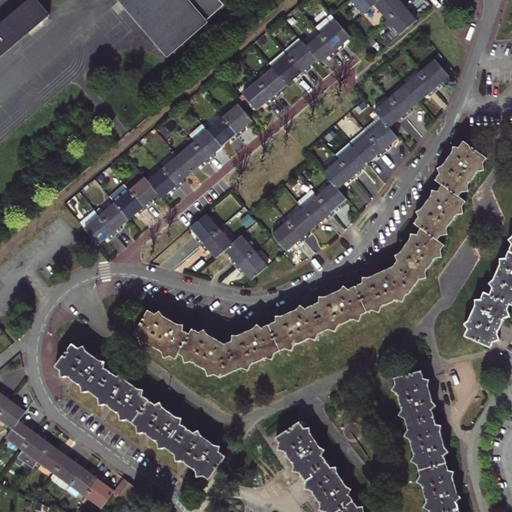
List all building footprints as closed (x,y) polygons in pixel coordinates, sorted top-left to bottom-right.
[(0,59),(50,16),(36,0),(32,0),(0,27),(0,59)] [(221,7),(215,0),(119,0),(168,57),(207,23),(205,21),(221,7)] [(349,0),(363,17),(375,6),(379,3),(376,0),(349,0)] [(382,0),(379,3),(375,6),(386,20),(406,4),(402,0),(399,0),(398,1),(396,0),(382,0)] [(411,11),(406,4),(386,20),(399,36),(415,22),(408,14),(411,11)] [(342,46),(350,39),(344,32),(330,15),(315,28),(321,35),(338,54),(344,50),(342,46)] [(338,54),(321,35),(306,48),(317,61),(320,65),(329,57),(331,60),(338,54)] [(317,61),(306,48),(298,39),(283,52),(304,77),(311,71),(308,68),(317,61)] [(298,82),(304,77),(283,52),(268,65),(273,70),(287,86),(295,79),(298,82)] [(435,61),(420,74),(436,93),(442,88),(439,84),(448,77),(435,61)] [(287,86),(273,70),(257,83),(273,103),(280,97),(278,94),(287,86)] [(430,98),(436,93),(420,74),(406,86),(419,102),(427,95),(430,98)] [(267,107),(273,103),(257,83),(242,96),(256,112),(265,105),(267,107)] [(409,110),(419,102),(406,86),(390,99),(406,118),(412,113),(409,110)] [(399,124),(406,118),(390,99),(375,111),(384,122),(388,128),(397,120),(399,124)] [(252,123),(238,107),(222,120),(239,139),(245,133),(243,131),(252,123)] [(239,139),(222,120),(207,133),(221,149),(231,141),(233,144),(239,139)] [(384,122),(368,135),(384,154),(390,149),(388,146),(397,138),(388,128),(384,122)] [(384,154),(368,135),(363,130),(348,142),(367,164),(375,157),(378,160),(384,154)] [(213,156),(221,149),(207,133),(193,145),(209,164),(215,159),(213,156)] [(148,311),(134,336),(137,338),(140,345),(147,344),(162,353),(164,359),(171,357),(176,360),(179,354),(183,357),(185,363),(191,362),(205,370),(208,376),(215,375),(220,378),(242,368),(249,371),(252,365),(267,358),(272,360),(274,354),(285,349),(292,352),(295,346),(309,339),(316,341),(319,335),(329,330),(336,333),(338,327),(353,320),(359,322),(362,316),(372,311),(379,313),(382,307),(397,301),(403,303),(405,296),(409,294),(419,280),(426,279),(426,273),(436,259),(442,258),(441,251),(445,245),(438,240),(442,236),(448,235),(447,228),(458,215),(463,214),(463,207),(466,202),(459,197),(462,193),(469,192),(469,185),(479,172),(484,171),(483,164),(487,159),(464,142),(459,148),(454,147),(452,153),(442,166),(437,169),(440,174),(436,181),(442,186),(438,191),(432,190),(431,197),(422,210),(416,212),(419,218),(414,224),(421,229),(416,235),(411,234),(409,241),(401,253),(395,256),(397,261),(392,268),(369,278),(363,277),(363,283),(349,289),(344,286),(340,291),(325,297),(319,297),(319,303),(305,309),(301,305),(296,310),(281,317),(276,316),(275,322),(262,328),(257,325),(252,329),(237,336),(232,335),(232,341),(225,344),(208,335),(205,330),(200,332),(193,329),(190,334),(184,331),(184,325),(179,325),(164,317),(161,311),(155,315),(148,311)] [(367,164),(348,142),(333,155),(338,160),(355,179),(360,175),(358,172),(367,164)] [(178,158),(191,174),(200,166),(203,169),(209,164),(193,145),(178,158)] [(163,171),(179,189),(186,184),(184,180),(191,174),(178,158),(163,171)] [(323,173),(332,182),(338,189),(346,182),(348,184),(355,179),(338,160),(323,173)] [(179,189),(163,171),(148,184),(158,196),(161,199),(170,192),(173,195),(179,189)] [(150,203),(158,196),(148,184),(144,180),(130,192),(146,211),(152,206),(150,203)] [(332,182),(317,195),(334,215),(339,211),(337,208),(347,200),(338,189),(332,182)] [(334,215),(317,195),(311,188),(295,201),(301,208),(316,225),(325,218),(327,221),(334,215)] [(146,211),(130,192),(114,205),(128,222),(137,214),(139,217),(146,211)] [(128,222),(114,205),(98,219),(114,237),(122,231),(120,228),(128,222)] [(301,208),(286,221),(303,241),(309,236),(307,233),(316,225),(301,208)] [(208,214),(191,228),(199,238),(197,240),(201,246),(220,230),(208,214)] [(98,219),(84,231),(97,248),(107,239),(109,242),(114,237),(98,219)] [(303,241),(286,221),(271,234),(286,251),(294,244),(296,246),(303,241)] [(233,246),(220,230),(201,246),(206,252),(209,250),(217,260),(226,252),(233,246)] [(236,269),(256,253),(244,237),(233,246),(226,252),(233,260),(230,262),(236,269)] [(511,237),(508,239),(511,245),(504,259),(498,262),(501,267),(494,280),(487,283),(492,289),(488,296),(485,295),(482,300),(475,303),(477,307),(470,322),(465,324),(468,331),(465,338),(490,350),(493,343),(501,341),(498,336),(506,319),(511,317),(508,313),(511,306),(511,237)] [(243,272),(251,282),(268,268),(256,253),(236,269),(240,275),(243,272)] [(73,347),(56,368),(62,372),(62,378),(67,377),(81,388),(82,395),(89,393),(98,400),(98,406),(105,406),(120,417),(121,423),(128,422),(137,429),(137,435),(143,434),(156,445),(157,451),(166,450),(174,455),(175,465),(182,463),(194,472),(196,479),(203,478),(208,482),(226,461),(221,456),(222,450),(215,451),(202,441),(203,435),(196,437),(183,427),(184,422),(179,423),(164,411),(164,406),(157,407),(145,398),(146,393),(141,394),(126,382),(127,378),(119,380),(107,370),(109,363),(102,365),(86,353),(85,348),(78,351),(73,347)] [(458,511),(456,502),(460,498),(457,493),(453,478),(454,472),(448,471),(444,456),(448,452),(445,449),(440,432),(440,425),(436,424),(431,409),(435,406),(433,403),(427,384),(428,379),(423,378),(421,371),(393,378),(395,384),(391,390),(397,394),(401,409),(398,415),(405,419),(407,430),(404,436),(409,439),(413,456),(410,461),(417,465),(420,476),(417,482),(421,485),(426,501),(423,507),(429,510),(429,511),(458,511)] [(0,414),(12,399),(5,394),(3,397),(0,394),(0,414)] [(12,399),(0,414),(0,421),(12,430),(19,421),(25,413),(16,406),(18,404),(12,399)] [(22,450),(37,430),(31,425),(29,429),(19,421),(12,430),(6,438),(22,450)] [(363,511),(362,506),(357,506),(348,494),(351,489),(345,486),(337,474),(335,467),(330,468),(322,455),(324,450),(319,447),(311,434),(309,428),(304,429),(299,422),(275,438),(279,444),(278,450),(284,453),(293,466),(292,471),(299,474),(305,482),(304,489),(310,491),(320,506),(319,511),(323,511),(363,511)] [(38,462),(51,445),(42,439),(44,436),(37,430),(22,450),(38,462)] [(38,462),(53,474),(68,454),(63,450),(60,453),(51,445),(38,462)] [(69,486),(82,469),(74,463),(76,460),(68,454),(53,474),(69,486)] [(69,486),(85,498),(100,478),(95,473),(92,477),(82,469),(69,486)] [(112,492),(123,502),(137,486),(124,477),(112,492)] [(99,508),(112,492),(104,485),(106,482),(100,478),(85,498),(99,508)]
